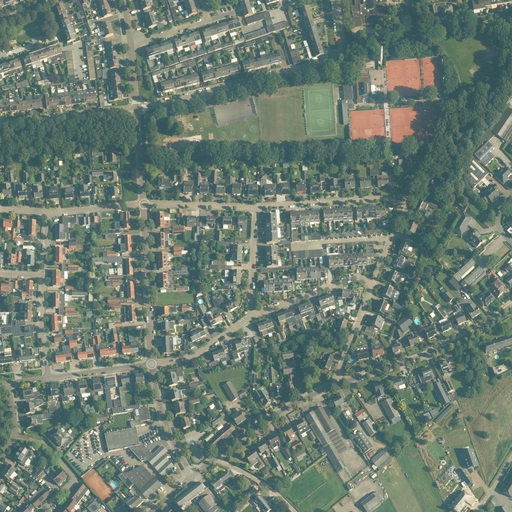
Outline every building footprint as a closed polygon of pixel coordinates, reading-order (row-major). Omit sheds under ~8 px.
[(378,0),(353,0),(354,6),(349,7),(352,28),(374,25),(373,20),(377,20),(376,11),(377,11),(376,3),(379,3),(378,0)] [(474,11),(476,11),(479,10),(478,2),(477,0),(475,0),(473,1),(473,2),(472,2),(472,6),(469,6),(469,12),(470,12),(472,12),(474,12),(474,11)] [(151,11),(151,9),(151,8),(149,2),(141,5),(143,11),(145,11),(146,13),(151,11)] [(193,2),(182,6),(182,7),(184,12),(187,11),(195,8),(193,4),(193,2)] [(65,11),(70,9),(68,3),(55,7),(56,10),(57,10),(58,13),(65,11)] [(243,12),(251,9),(249,3),(241,6),(243,12)] [(98,13),(109,10),(108,6),(109,6),(108,4),(95,8),(96,10),(97,10),(98,13)] [(435,6),(434,4),(430,5),(432,17),(437,16),(436,14),(442,13),(442,17),(453,15),(451,7),(444,8),(443,4),(435,6)] [(297,11),(299,17),(310,13),(308,7),(297,11)] [(195,8),(187,11),(189,17),(197,14),(196,14),(196,12),(197,12),(196,8),(195,9),(195,8)] [(245,18),(253,15),(251,9),(243,12),(245,18)] [(111,13),(109,10),(98,13),(99,17),(98,17),(99,20),(112,16),(111,13)] [(145,17),(146,19),(145,19),(146,23),(147,23),(155,20),(153,14),(156,13),(155,10),(151,11),(146,13),(147,16),(145,17)] [(66,14),(65,11),(58,13),(59,17),(58,17),(59,20),(72,15),(71,13),(66,14)] [(310,13),(299,17),(301,23),(304,22),(312,19),(310,13)] [(72,15),(59,20),(60,22),(61,22),(62,25),(73,22),(72,18),(73,18),(72,15)] [(147,23),(146,24),(147,27),(148,27),(149,29),(151,28),(161,25),(159,20),(159,19),(155,20),(147,23)] [(306,28),(314,25),(312,19),(304,22),(306,28)] [(238,20),(232,22),(235,30),(238,29),(239,33),(242,31),(238,20)] [(63,32),(76,27),(74,21),(73,22),(62,25),(63,29),(62,29),(63,32)] [(236,33),(235,30),(232,22),(226,24),(229,32),(230,35),(236,33)] [(99,33),(104,32),(111,29),(110,26),(109,23),(97,27),(98,30),(99,33)] [(223,34),(229,32),(226,24),(220,26),(223,34)] [(306,28),(303,29),(304,35),(316,31),(314,25),(306,28)] [(217,36),(223,34),(220,26),(214,28),(217,36)] [(268,34),(275,32),(273,26),(268,28),(266,29),(268,34)] [(66,37),(73,35),(77,34),(75,30),(77,30),(76,27),(63,32),(64,34),(65,34),(66,37)] [(211,38),(217,36),(214,28),(208,30),(211,38)] [(112,33),(111,29),(104,32),(99,33),(101,37),(100,37),(101,40),(114,35),(113,33),(112,33)] [(208,30),(202,32),(204,37),(205,40),(206,42),(206,43),(212,41),(211,38),(208,30)] [(316,31),(304,35),(306,41),(318,37),(316,31)] [(193,35),(192,35),(195,43),(201,41),(200,38),(198,33),(196,34),(196,33),(192,34),(193,35)] [(74,38),(73,35),(66,37),(67,41),(66,41),(67,44),(72,42),(73,44),(81,41),(79,37),(74,38)] [(196,46),(195,43),(192,35),(186,37),(190,48),(196,46)] [(190,48),(186,37),(184,38),(184,37),(180,38),(184,50),(190,48)] [(318,37),(306,41),(308,47),(320,43),(318,37)] [(176,40),(174,41),(176,46),(177,49),(183,47),(180,38),(176,39),(176,40)] [(167,52),(173,50),(170,42),(164,44),(167,52)] [(103,51),(116,50),(116,46),(116,43),(102,45),(103,51)] [(310,53),(322,49),(320,43),(308,47),(310,53)] [(161,54),(167,52),(164,44),(158,46),(161,54)] [(57,48),(53,49),(56,56),(57,60),(60,59),(61,60),(63,59),(64,61),(67,60),(67,58),(66,55),(66,53),(63,54),(62,54),(59,46),(56,47),(57,48)] [(162,57),(161,54),(158,46),(152,48),(155,56),(158,55),(159,59),(162,57)] [(149,58),(155,56),(152,48),(146,50),(149,58)] [(57,60),(53,49),(50,50),(49,50),(47,50),(51,63),(54,62),(53,61),(57,60)] [(312,59),(324,56),(322,49),(310,53),(312,59)] [(51,63),(47,50),(44,51),(45,52),(41,53),(44,60),(47,59),(49,64),(51,63)] [(278,55),(273,56),(275,65),(281,63),(281,61),(284,61),(282,50),(277,52),(278,55)] [(292,59),(300,56),(298,50),(293,52),(290,53),(292,59)] [(44,60),(41,53),(38,54),(35,55),(39,67),(42,66),(40,62),(44,60)] [(251,62),(249,63),(251,71),(257,69),(255,61),(253,53),(249,54),(251,59),(251,62)] [(33,56),(29,57),(32,64),(32,66),(33,69),(37,68),(39,67),(35,55),(33,55),(33,56)] [(269,66),(267,58),(266,55),(260,56),(261,60),(263,68),(269,66)] [(171,65),(178,63),(176,56),(173,57),(174,61),(170,63),(171,65)] [(269,66),(275,65),(273,56),(267,58),(269,66)] [(292,59),(294,65),(302,63),(300,56),(292,59)] [(32,64),(29,57),(26,58),(23,59),(27,71),(30,71),(29,68),(32,66),(32,64)] [(17,61),(13,62),(16,70),(17,73),(20,71),(21,74),(23,73),(21,65),(19,60),(16,61),(17,61)] [(257,69),(263,68),(261,60),(255,61),(257,69)] [(16,70),(13,62),(10,64),(10,63),(7,64),(11,77),(14,76),(13,74),(17,73),(16,70)] [(234,75),(241,73),(238,62),(231,64),(234,75)] [(244,72),(251,71),(249,63),(242,64),(244,72)] [(11,77),(7,64),(5,65),(1,66),(4,74),(5,77),(8,76),(9,78),(11,77)] [(212,64),(206,65),(208,73),(210,81),(216,80),(214,71),(213,69),(213,67),(212,64)] [(228,76),(234,75),(231,64),(225,65),(228,76)] [(222,78),(228,76),(225,65),(219,66),(220,70),(222,78)] [(216,80),(222,78),(220,70),(214,71),(216,80)] [(204,83),(210,81),(208,73),(202,74),(204,83)] [(191,77),(193,85),(200,84),(198,75),(197,75),(197,74),(194,74),(195,76),(191,77)] [(187,87),(185,79),(184,76),(178,77),(179,80),(181,88),(187,87)] [(176,81),(175,77),(172,78),(172,79),(173,82),(175,90),(181,88),(179,80),(176,81)] [(187,87),(193,85),(191,77),(185,79),(187,87)] [(169,91),(175,90),(173,82),(172,79),(166,81),(167,83),(169,91)] [(359,104),(363,104),(363,100),(368,99),(372,95),(371,86),(371,84),(370,79),(356,80),(358,100),(357,100),(357,104),(359,104)] [(159,84),(157,84),(159,92),(162,91),(162,92),(163,93),(169,91),(167,83),(166,81),(166,80),(160,82),(160,83),(159,84)] [(345,87),(343,87),(343,92),(344,101),(348,101),(348,105),(347,105),(348,110),(353,110),(353,104),(353,100),(352,91),(351,86),(348,86),(347,87),(346,87),(345,87)] [(97,90),(89,90),(89,93),(90,96),(91,103),(94,103),(97,103),(97,98),(96,95),(97,95),(97,90)] [(43,109),(42,104),(43,104),(42,96),(38,96),(39,101),(35,102),(36,109),(40,109),(43,109)] [(506,104),(489,130),(492,132),(496,135),(506,142),(511,133),(511,111),(508,108),(509,107),(508,106),(506,104)] [(479,146),(473,155),(481,163),(485,167),(493,159),(494,158),(493,156),(490,153),(494,149),(490,145),(488,143),(484,138),(479,146)] [(473,155),(468,166),(469,185),(473,189),(481,181),(487,187),(490,184),(484,178),(488,174),(479,165),(481,163),(473,155)] [(105,157),(105,164),(110,164),(111,164),(116,164),(115,156),(110,156),(109,156),(105,157)] [(306,159),(298,160),(299,164),(302,163),(303,177),(308,177),(306,159)] [(411,172),(411,160),(403,160),(403,169),(403,170),(403,172),(411,172)] [(501,174),(497,178),(503,185),(508,179),(507,178),(508,177),(511,174),(505,168),(499,173),(501,174)] [(212,172),(212,185),(215,185),(215,188),(216,188),(216,189),(216,194),(225,194),(225,192),(225,190),(225,188),(225,185),(225,184),(225,181),(217,180),(217,172),(212,172)] [(117,182),(117,174),(110,174),(110,175),(107,175),(107,180),(107,182),(111,182),(117,182)] [(196,185),(195,190),(199,190),(200,190),(200,194),(204,194),(205,194),(208,194),(208,191),(209,187),(209,184),(204,184),(201,183),(201,175),(199,175),(196,175),(196,185)] [(387,179),(387,176),(377,177),(378,187),(388,186),(388,179),(387,179)] [(156,180),(156,187),(159,187),(159,188),(170,188),(170,181),(163,180),(163,178),(159,177),(159,181),(156,180)] [(360,188),(370,188),(370,179),(360,180),(360,188)] [(331,181),(331,180),(329,180),(329,181),(328,181),(329,187),(330,187),(331,192),(339,192),(338,185),(337,186),(336,180),(331,181)] [(345,189),(355,189),(354,180),(345,181),(345,189)] [(428,185),(423,193),(427,196),(428,196),(429,197),(430,194),(433,196),(437,190),(434,188),(433,187),(435,184),(434,183),(430,180),(427,184),(428,185)] [(296,188),(292,188),(292,192),(297,192),(297,193),(306,192),(305,187),(305,184),(305,181),(300,181),(300,185),(297,185),(296,185),(296,188)] [(193,187),(194,182),(184,182),(184,193),(192,193),(192,187),(193,187)] [(316,184),(316,186),(311,186),(311,194),(321,193),(321,185),(320,185),(320,183),(316,184)] [(42,192),(41,184),(40,184),(39,186),(39,187),(34,188),(35,198),(43,198),(42,192)] [(80,188),(78,188),(79,192),(80,192),(81,198),(89,197),(88,191),(87,185),(84,186),(84,185),(83,184),(82,184),(81,185),(80,185),(80,186),(80,187),(80,188)] [(232,195),(241,195),(241,184),(233,184),(232,195)] [(281,189),(281,191),(282,196),(290,195),(289,190),(289,188),(289,184),(286,184),(281,184),(281,189)] [(3,196),(11,195),(10,185),(2,186),(1,187),(1,190),(3,190),(3,196)] [(55,188),(47,189),(47,194),(49,194),(50,200),(58,199),(57,193),(57,189),(57,188),(57,185),(54,186),(55,188)] [(249,195),(257,196),(257,185),(249,185),(249,195)] [(265,197),(273,196),(273,190),(274,190),(274,185),(266,186),(266,187),(265,187),(265,197)] [(492,203),(497,199),(496,198),(499,195),(496,192),(499,189),(494,185),(482,197),(486,202),(489,200),(492,203)] [(23,187),(18,188),(18,191),(19,192),(19,197),(20,197),(20,198),(23,198),(23,197),(24,197),(26,197),(27,196),(26,191),(26,190),(26,187),(23,187)] [(74,188),(63,189),(63,193),(63,194),(65,194),(65,199),(73,198),(73,192),(75,192),(75,191),(74,188)] [(113,189),(108,189),(108,197),(113,197),(118,197),(118,189),(113,189)] [(439,203),(431,199),(430,203),(437,206),(442,208),(443,204),(439,202),(439,203)] [(419,202),(415,210),(420,213),(419,215),(423,217),(427,219),(427,218),(424,217),(426,214),(426,212),(429,206),(436,210),(437,206),(430,203),(425,201),(424,204),(423,204),(419,202)] [(382,206),(380,206),(380,208),(381,219),(381,222),(389,221),(389,215),(386,215),(385,207),(385,208),(382,208),(382,206)] [(461,236),(472,218),(463,213),(453,231),(461,236)] [(119,215),(119,222),(120,222),(130,222),(129,214),(119,215)] [(91,218),(90,218),(90,223),(90,225),(91,225),(91,224),(92,224),(98,223),(101,223),(100,216),(97,216),(97,218),(91,218)] [(56,226),(56,234),(67,234),(67,229),(67,224),(71,224),(76,224),(76,219),(62,218),(62,225),(59,225),(59,226),(56,226)] [(196,227),(196,218),(188,218),(187,221),(187,227),(194,227),(196,227)] [(203,225),(203,227),(206,227),(210,227),(209,229),(215,229),(215,225),(215,219),(207,218),(207,220),(203,220),(203,222),(203,225)] [(223,226),(223,229),(228,229),(228,230),(231,230),(231,226),(232,219),(224,219),(223,226)] [(246,230),(247,220),(239,219),(238,228),(243,229),(243,230),(246,230)] [(12,222),(4,221),(3,233),(7,233),(8,228),(12,229),(12,222),(12,221),(12,222)] [(414,235),(418,224),(410,221),(406,232),(414,235)] [(119,222),(115,223),(115,230),(120,230),(124,229),(124,230),(125,230),(130,229),(130,222),(120,222),(119,222)] [(435,232),(436,229),(423,223),(422,226),(435,232)] [(356,228),(355,229),(356,233),(359,235),(362,238),(364,235),(361,233),(358,231),(358,230),(356,228)] [(25,237),(25,241),(32,241),(32,237),(35,237),(36,230),(29,229),(26,229),(25,237)] [(482,238),(474,231),(475,230),(474,230),(466,239),(470,243),(470,242),(476,248),(478,247),(481,243),(482,244),(483,243),(485,240),(482,238)] [(125,238),(121,238),(121,241),(121,245),(125,245),(131,245),(131,237),(126,238),(125,238)] [(413,244),(403,240),(399,252),(406,254),(409,247),(417,250),(418,248),(423,251),(425,247),(415,242),(413,244)] [(234,243),(221,242),(217,242),(217,245),(221,246),(231,247),(230,254),(232,254),(234,255),(241,255),(242,247),(234,247),(234,243)] [(125,245),(121,245),(121,246),(121,251),(121,253),(126,253),(127,253),(132,253),(131,245),(125,245)] [(7,257),(7,260),(8,260),(8,261),(8,265),(15,265),(15,263),(17,263),(20,263),(20,259),(23,259),(23,254),(21,253),(22,249),(17,248),(16,250),(15,253),(16,253),(16,257),(8,256),(8,257),(7,257)] [(34,266),(34,258),(31,258),(31,250),(23,250),(23,254),(23,259),(28,259),(27,266),(34,266)] [(170,258),(170,254),(158,255),(159,263),(167,262),(169,262),(169,258),(170,258)] [(362,255),(363,266),(362,266),(363,268),(365,268),(365,266),(366,266),(367,266),(368,266),(367,265),(371,265),(370,258),(367,258),(367,255),(365,255),(362,255)] [(117,257),(107,258),(107,262),(108,264),(118,263),(118,269),(132,268),(132,261),(126,261),(123,261),(123,257),(117,257)] [(397,257),(393,266),(397,268),(398,268),(401,269),(403,265),(406,266),(407,267),(409,262),(414,264),(416,261),(409,258),(408,261),(407,261),(405,260),(402,258),(397,257)] [(472,260),(453,278),(459,284),(467,292),(471,288),(480,281),(482,278),(485,276),(486,275),(481,270),(479,268),(478,267),(472,260)] [(169,266),(169,262),(167,262),(159,263),(159,270),(171,270),(171,266),(169,266)] [(118,276),(108,277),(108,281),(112,281),(118,281),(123,281),(123,276),(127,276),(128,276),(133,276),(132,268),(126,269),(124,269),(123,269),(122,269),(118,269),(117,269),(118,276)] [(486,275),(485,276),(488,279),(491,277),(495,281),(497,278),(498,278),(491,270),(486,275)] [(240,279),(241,272),(233,272),(233,271),(229,271),(228,278),(240,279)] [(391,272),(388,281),(391,282),(395,283),(399,285),(402,277),(402,276),(403,273),(400,272),(399,275),(391,272)] [(226,278),(226,286),(236,286),(236,285),(240,285),(240,279),(229,278),(226,278)] [(498,297),(503,293),(501,290),(505,286),(497,278),(495,281),(491,284),(493,287),(490,290),(494,295),(495,294),(498,297)] [(453,279),(449,283),(457,291),(461,288),(453,279)] [(0,300),(1,301),(1,296),(4,296),(5,292),(13,293),(14,284),(11,284),(10,284),(10,283),(5,282),(5,286),(2,286),(2,291),(2,292),(2,293),(0,292),(0,300)] [(33,291),(33,283),(23,282),(22,287),(25,287),(25,290),(27,290),(33,291)] [(124,292),(134,292),(133,284),(127,284),(123,285),(124,292)] [(386,286),(382,295),(387,297),(390,298),(393,300),(396,292),(396,291),(386,286)] [(25,290),(24,290),(24,294),(22,294),(22,298),(32,298),(33,291),(27,290),(25,290)] [(231,303),(230,303),(234,310),(239,307),(240,307),(240,308),(240,307),(241,307),(241,305),(242,304),(242,302),(243,300),(241,298),(243,297),(242,295),(242,293),(242,291),(241,291),(241,290),(236,290),(234,290),(234,293),(236,293),(234,296),(236,296),(235,298),(234,298),(235,301),(233,302),(231,303)] [(337,295),(338,300),(339,306),(340,312),(344,311),(344,312),(346,313),(347,313),(347,310),(344,309),(342,300),(342,298),(346,299),(345,303),(348,304),(349,299),(350,292),(343,291),(343,294),(337,294),(337,295)] [(124,300),(134,299),(134,292),(124,292),(124,300)] [(348,304),(348,307),(352,308),(354,307),(354,305),(355,305),(356,300),(357,293),(350,292),(349,299),(348,304)] [(487,307),(495,300),(488,292),(482,298),(480,296),(476,300),(483,307),(485,305),(487,307)] [(444,295),(443,296),(449,303),(453,299),(448,293),(447,293),(444,295)] [(223,303),(219,294),(214,294),(216,299),(221,309),(225,307),(228,313),(234,310),(230,303),(229,300),(223,303)] [(332,307),(335,306),(331,295),(325,298),(327,304),(329,308),(332,307)] [(329,308),(327,304),(325,298),(318,300),(322,311),(325,310),(325,309),(329,308)] [(217,311),(221,309),(216,299),(212,301),(217,311)] [(388,316),(389,313),(385,311),(387,304),(380,301),(376,311),(383,314),(388,316)] [(19,303),(19,307),(22,307),(21,313),(31,314),(31,313),(32,313),(32,311),(31,311),(32,306),(26,306),(26,302),(27,302),(22,302),(20,302),(19,302),(19,303)] [(310,303),(304,306),(307,313),(308,316),(312,315),(314,314),(313,310),(312,308),(310,303)] [(444,320),(439,322),(440,326),(443,332),(452,329),(449,323),(452,321),(449,317),(448,317),(439,304),(435,307),(444,320)] [(480,314),(474,305),(466,310),(472,319),(480,314)] [(202,318),(206,316),(201,306),(197,308),(202,318)] [(308,316),(307,313),(304,306),(298,308),(301,315),(302,318),(308,316)] [(129,308),(125,308),(125,311),(129,311),(129,315),(135,315),(135,307),(130,307),(129,308)] [(166,308),(161,309),(161,317),(166,317),(169,316),(169,313),(176,313),(176,308),(168,308),(166,308)] [(215,313),(212,314),(217,324),(223,321),(220,317),(219,315),(222,313),(220,309),(217,311),(217,310),(214,312),(215,313)] [(466,322),(460,309),(456,311),(457,312),(453,314),(458,325),(466,322)] [(291,311),(284,313),(286,320),(287,322),(287,323),(292,322),(293,326),(296,325),(295,323),(294,321),(293,317),(292,315),(291,311)] [(211,312),(205,314),(206,316),(207,317),(208,320),(209,323),(212,327),(217,324),(212,314),(211,312)] [(21,317),(21,321),(26,321),(31,322),(31,318),(32,317),(32,315),(31,314),(21,313),(21,317)] [(284,313),(277,316),(279,321),(279,323),(281,326),(284,325),(283,324),(282,321),(286,320),(284,313)] [(334,313),(328,319),(330,319),(333,321),(335,322),(334,327),(337,329),(337,328),(339,329),(344,331),(347,323),(343,321),(340,319),(341,316),(337,314),(336,314),(334,313)] [(431,325),(433,323),(426,314),(424,316),(426,318),(431,325)] [(125,320),(125,323),(126,323),(130,323),(136,323),(135,315),(129,315),(125,315),(125,320)] [(62,317),(62,316),(52,317),(52,324),(62,324),(62,317)] [(371,325),(369,328),(374,330),(375,327),(377,328),(379,328),(380,329),(380,328),(379,328),(381,323),(382,324),(384,320),(382,319),(379,318),(374,316),(371,325)] [(402,331),(412,323),(407,316),(397,324),(402,331)] [(201,339),(206,336),(203,329),(207,327),(203,320),(198,322),(200,326),(196,329),(201,339)] [(271,334),(275,332),(273,328),(271,321),(264,324),(266,330),(268,333),(268,335),(271,333),(271,334)] [(173,323),(162,324),(162,332),(167,331),(169,331),(169,333),(174,333),(173,323)] [(62,324),(52,324),(52,332),(57,332),(58,332),(58,334),(63,334),(63,331),(62,329),(62,324)] [(264,324),(257,326),(259,331),(260,333),(262,337),(265,336),(264,335),(268,333),(266,330),(264,324)] [(433,329),(432,326),(424,330),(425,333),(428,339),(437,335),(434,329),(433,329)] [(11,327),(1,328),(1,334),(2,337),(13,336),(12,334),(12,328),(12,327),(11,327)] [(23,327),(12,328),(12,334),(13,336),(13,338),(24,336),(24,334),(24,332),(23,327)] [(196,329),(190,332),(192,335),(190,336),(192,339),(191,340),(190,340),(192,343),(197,340),(198,341),(201,339),(196,329)] [(72,334),(66,335),(66,338),(69,338),(69,341),(70,346),(70,348),(74,348),(72,334)] [(486,354),(511,344),(511,335),(483,345),(486,354)] [(410,347),(419,344),(416,336),(408,339),(410,347)] [(257,337),(254,338),(257,345),(258,348),(261,347),(263,347),(262,343),(260,344),(257,337)] [(173,346),(173,338),(163,339),(163,346),(173,346)] [(246,339),(240,341),(244,352),(247,351),(249,350),(248,346),(248,344),(246,339)] [(234,344),(236,348),(238,354),(239,354),(241,353),(244,352),(240,341),(234,344)] [(401,351),(397,341),(394,342),(396,346),(391,347),(394,354),(401,351)] [(131,354),(138,353),(137,342),(134,343),(130,343),(129,343),(130,348),(131,354)] [(125,348),(125,344),(122,344),(123,355),(131,354),(130,348),(125,348)] [(371,349),(371,350),(372,350),(372,352),(373,357),(375,357),(376,358),(378,357),(378,356),(379,356),(380,356),(380,355),(382,355),(383,355),(382,350),(382,347),(381,345),(379,345),(374,344),(372,345),(371,346),(371,349)] [(112,350),(108,351),(109,356),(116,355),(116,351),(115,350),(115,345),(112,346),(112,350)] [(67,351),(63,351),(63,352),(64,362),(72,361),(71,356),(70,348),(70,346),(66,346),(67,351)] [(100,347),(99,348),(100,352),(100,353),(101,357),(105,357),(105,358),(108,357),(109,356),(108,351),(107,346),(103,347),(100,347)] [(164,354),(174,353),(173,346),(163,346),(164,354)] [(364,351),(357,353),(358,361),(365,359),(367,358),(367,359),(368,358),(367,354),(368,354),(368,351),(367,346),(363,347),(364,351)] [(94,358),(93,348),(85,349),(86,353),(86,359),(94,358)] [(31,351),(26,351),(27,355),(28,361),(28,362),(31,362),(31,361),(32,361),(35,360),(34,355),(39,355),(38,349),(33,349),(33,350),(31,351)] [(79,360),(86,359),(86,353),(85,349),(78,350),(79,360)] [(291,352),(291,350),(287,351),(287,352),(282,353),(283,359),(293,358),(292,351),(291,352)] [(19,352),(19,356),(20,362),(24,362),(24,363),(27,362),(27,361),(28,361),(26,351),(19,352)] [(224,351),(218,353),(220,360),(221,363),(225,362),(229,360),(229,359),(227,354),(225,355),(224,351)] [(57,363),(64,362),(63,352),(55,353),(57,363)] [(9,354),(4,354),(5,358),(5,364),(13,363),(12,357),(12,353),(9,354)] [(218,353),(212,355),(214,359),(215,362),(216,365),(218,364),(217,361),(220,360),(218,353)] [(331,362),(333,357),(327,355),(325,360),(324,363),(320,361),(318,366),(329,371),(332,363),(331,362)] [(284,375),(295,373),(294,361),(282,363),(284,375)] [(450,367),(448,361),(440,364),(442,372),(448,370),(450,374),(456,371),(454,365),(450,367)] [(168,375),(166,376),(169,387),(172,387),(177,385),(177,382),(179,381),(179,377),(183,376),(182,373),(181,368),(171,370),(172,375),(168,375)] [(417,374),(421,384),(425,382),(431,380),(433,379),(432,375),(431,373),(429,368),(426,369),(425,368),(421,370),(422,371),(421,371),(422,372),(418,374),(417,374)] [(493,379),(498,377),(495,368),(489,370),(493,379)] [(137,383),(133,384),(135,394),(138,393),(137,387),(141,387),(145,386),(144,383),(143,375),(136,376),(136,378),(137,383)] [(124,378),(121,378),(122,384),(123,388),(125,387),(125,388),(131,388),(130,383),(129,383),(128,377),(127,376),(124,377),(124,378)] [(287,394),(295,393),(293,383),(295,383),(293,376),(286,377),(288,384),(286,384),(287,394)] [(410,387),(406,377),(403,379),(400,380),(400,378),(392,380),(393,384),(392,384),(393,387),(394,387),(393,388),(394,392),(400,390),(399,387),(405,385),(406,388),(410,387)] [(109,390),(116,388),(114,379),(107,380),(109,390)] [(100,381),(93,382),(94,387),(94,388),(95,391),(95,392),(98,392),(98,396),(103,395),(103,391),(102,387),(101,387),(101,386),(100,381)] [(448,393),(454,390),(449,381),(445,383),(444,384),(443,384),(448,393)] [(230,382),(223,386),(232,402),(239,398),(230,382)] [(90,393),(88,393),(86,383),(79,384),(81,398),(83,398),(91,397),(90,393)] [(384,396),(382,391),(384,390),(382,383),(374,386),(376,393),(378,398),(384,396)] [(440,402),(447,398),(439,383),(432,387),(440,402)] [(68,386),(68,385),(63,386),(64,392),(61,393),(62,403),(68,402),(68,396),(74,395),(72,386),(68,386)] [(48,402),(56,401),(55,397),(59,397),(57,387),(50,388),(51,394),(47,394),(48,402)] [(23,393),(22,394),(23,395),(24,397),(29,396),(29,400),(34,399),(37,399),(37,401),(40,400),(39,392),(36,393),(33,393),(33,389),(23,390),(23,393)] [(268,395),(265,390),(259,394),(257,391),(254,393),(258,401),(260,400),(262,404),(263,403),(265,406),(271,402),(267,395),(268,395)] [(175,391),(170,392),(172,401),(177,400),(179,400),(183,399),(182,395),(181,393),(178,393),(177,391),(175,391)] [(244,391),(238,394),(241,399),(247,395),(244,391)] [(198,397),(189,399),(190,404),(190,405),(200,403),(199,401),(199,400),(201,399),(211,397),(215,396),(215,393),(203,396),(200,396),(201,397),(199,397),(198,397)] [(343,409),(341,406),(344,404),(340,397),(332,401),(336,408),(338,407),(340,411),(343,409)] [(393,424),(401,420),(399,417),(400,416),(391,399),(381,404),(390,421),(391,421),(393,424)] [(40,400),(37,401),(31,401),(31,402),(32,402),(32,405),(25,406),(25,410),(24,410),(24,413),(26,413),(26,414),(35,413),(34,409),(43,405),(42,400),(40,400)] [(220,401),(216,404),(220,411),(224,409),(220,401)] [(174,406),(176,415),(185,413),(183,404),(174,406)] [(117,408),(112,409),(113,415),(128,413),(127,410),(134,409),(138,409),(139,416),(135,417),(135,421),(130,422),(131,428),(145,425),(145,421),(150,420),(148,408),(140,409),(139,405),(134,406),(126,407),(122,408),(117,408)] [(338,456),(347,451),(322,407),(306,416),(311,425),(310,426),(313,431),(312,432),(312,431),(311,432),(316,439),(317,439),(337,473),(346,468),(341,461),(338,456)] [(217,418),(210,408),(204,412),(214,426),(223,419),(221,415),(217,418)] [(240,412),(237,409),(234,411),(236,415),(232,418),(237,426),(245,420),(240,412)] [(359,422),(368,416),(362,409),(354,415),(359,422)] [(429,410),(433,419),(438,414),(436,409),(432,412),(431,409),(429,410)] [(345,413),(340,416),(346,426),(352,423),(348,417),(350,415),(348,411),(345,413)] [(428,413),(423,415),(424,417),(426,416),(428,421),(432,420),(428,413)] [(97,423),(108,421),(108,414),(96,416),(97,423)] [(37,428),(37,424),(42,423),(41,419),(46,418),(46,415),(31,416),(32,420),(27,421),(28,429),(32,428),(32,429),(37,428)] [(181,421),(183,430),(193,426),(190,418),(181,421)] [(368,420),(362,424),(370,437),(372,436),(374,434),(377,432),(371,424),(368,420)] [(304,425),(302,421),(295,425),(299,431),(298,432),(300,436),(311,430),(307,423),(304,425)] [(214,451),(236,432),(229,424),(216,436),(215,434),(214,435),(213,434),(205,440),(208,443),(214,451)] [(55,443),(63,435),(59,432),(61,430),(60,429),(61,428),(60,427),(49,431),(53,435),(51,437),(53,439),(52,440),(55,443)] [(131,429),(105,435),(109,453),(129,448),(142,462),(147,460),(163,477),(174,467),(164,456),(167,452),(162,447),(153,455),(152,454),(149,452),(146,448),(143,445),(140,445),(139,445),(136,429),(136,428),(131,429)] [(288,444),(294,440),(291,435),(293,434),(290,428),(282,432),(286,438),(285,438),(288,444)] [(364,453),(373,448),(361,431),(353,437),(364,453)] [(63,435),(55,443),(59,446),(61,447),(62,446),(63,445),(66,448),(73,441),(70,438),(70,439),(69,438),(69,437),(70,436),(66,432),(63,435)] [(269,440),(268,440),(270,444),(271,446),(273,449),(278,447),(280,446),(288,460),(292,458),(291,455),(284,444),(281,445),(279,441),(278,440),(276,436),(271,438),(270,438),(269,439),(269,440)] [(294,451),(302,447),(299,441),(291,446),(294,451)] [(270,455),(267,450),(268,450),(263,443),(257,446),(261,454),(264,452),(267,457),(270,455)] [(19,450),(18,452),(19,453),(18,453),(28,459),(31,454),(32,454),(33,453),(26,449),(25,450),(22,448),(20,451),(19,450)] [(372,460),(371,461),(374,464),(377,468),(380,471),(393,459),(392,459),(390,457),(388,454),(385,451),(384,449),(372,460)] [(264,465),(253,451),(245,457),(250,463),(253,466),(258,463),(259,465),(257,466),(259,469),(264,465)] [(472,452),(463,455),(468,469),(477,466),(472,452)] [(17,456),(15,459),(18,461),(17,462),(22,465),(23,466),(24,466),(25,465),(28,467),(31,461),(28,459),(18,453),(17,453),(16,455),(17,456)] [(276,468),(280,466),(275,458),(271,460),(276,468)] [(15,470),(9,466),(6,471),(12,475),(14,472),(17,474),(19,471),(16,469),(15,470)] [(130,472),(125,474),(134,485),(140,492),(146,499),(147,501),(162,487),(161,486),(158,482),(151,475),(143,467),(130,472)] [(270,470),(267,467),(266,467),(266,468),(265,468),(261,471),(264,475),(268,472),(268,471),(270,470)] [(63,473),(59,469),(58,470),(54,473),(59,477),(63,473)] [(29,487),(37,479),(34,477),(24,470),(22,474),(31,480),(27,486),(28,486),(29,487)] [(463,470),(459,473),(465,481),(469,478),(463,470)] [(10,484),(13,480),(10,478),(12,475),(6,471),(2,476),(8,480),(7,482),(10,484)] [(229,485),(231,488),(236,484),(226,472),(218,478),(226,487),(229,485)] [(54,481),(59,477),(54,473),(51,476),(50,477),(54,481)] [(64,481),(66,479),(67,478),(63,473),(59,477),(63,482),(64,481)] [(129,490),(134,485),(125,474),(123,473),(118,477),(129,490)] [(60,485),(62,483),(63,482),(59,477),(54,481),(58,486),(59,485),(60,485)] [(223,490),(226,487),(218,478),(211,484),(215,489),(214,489),(217,494),(223,490)] [(447,497),(440,478),(434,480),(441,499),(447,497)] [(469,478),(465,481),(469,486),(473,483),(469,478)] [(511,480),(510,479),(502,492),(511,498),(511,480)] [(449,489),(456,486),(453,481),(447,484),(449,489)] [(199,483),(186,492),(192,500),(204,490),(199,483)] [(85,495),(89,490),(81,484),(79,486),(79,487),(77,489),(85,495)] [(252,488),(247,493),(250,496),(247,498),(248,500),(251,498),(256,493),(257,492),(253,487),(252,488)] [(47,498),(49,496),(42,488),(38,492),(45,500),(44,499),(47,497),(47,498)] [(81,500),(85,495),(77,489),(75,491),(75,492),(73,494),(81,500)] [(136,497),(134,495),(136,493),(133,489),(128,494),(133,500),(127,505),(133,511),(143,502),(137,496),(136,497)] [(42,502),(45,500),(38,492),(33,496),(40,504),(40,503),(42,502)] [(174,502),(180,509),(192,500),(186,492),(174,502)] [(451,507),(450,508),(450,509),(451,507),(454,510),(455,511),(456,511),(459,511),(465,505),(466,503),(467,503),(471,498),(463,492),(455,502),(453,504),(452,504),(453,505),(451,507)] [(81,500),(73,494),(71,496),(69,499),(71,500),(77,505),(81,500)] [(204,511),(214,511),(218,509),(216,505),(217,505),(209,495),(198,503),(204,511)] [(373,495),(360,504),(366,511),(370,511),(380,505),(379,503),(373,495)] [(38,506),(40,504),(33,496),(28,501),(35,508),(37,506),(38,506)] [(260,496),(252,502),(257,508),(256,509),(258,511),(260,511),(262,511),(263,511),(269,511),(272,510),(267,505),(268,504),(267,504),(266,503),(260,496)] [(74,509),(77,505),(71,500),(67,504),(74,509)] [(95,501),(87,509),(90,511),(97,511),(101,508),(95,501)] [(1,502),(0,502),(0,505),(6,510),(8,507),(1,502)] [(231,502),(226,506),(231,511),(233,511),(235,511),(237,510),(231,502)]
